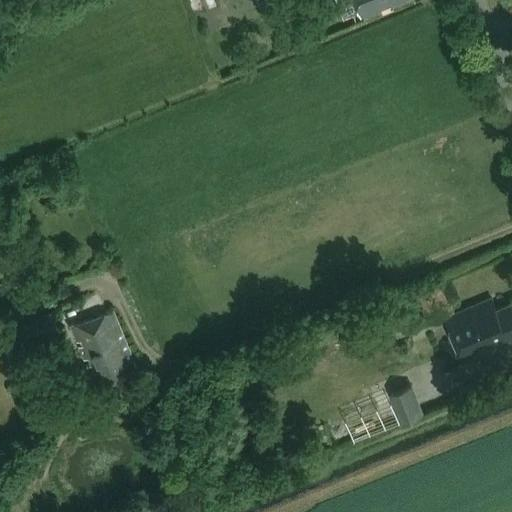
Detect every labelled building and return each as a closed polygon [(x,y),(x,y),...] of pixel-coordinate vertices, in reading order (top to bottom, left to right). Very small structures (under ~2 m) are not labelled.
[(351,0),(359,17),(398,0),(351,0)] [(439,281),(410,293),(423,323),(452,310),(439,281)] [(506,337),(511,334),(511,298),(493,307),(489,296),(443,316),(464,363),(509,343),(506,337)] [(423,327),(414,308),(402,313),(411,332),(423,327)] [(123,366),(134,361),(112,311),(72,328),(96,385),(126,373),(123,366)] [(60,334),(53,317),(19,331),(26,347),(60,334)] [(0,342),(11,370),(23,365),(9,331),(0,334),(0,342)] [(399,422),(423,411),(411,384),(388,395),(399,422)] [(44,396),(31,399),(38,435),(51,433),(44,396)]
